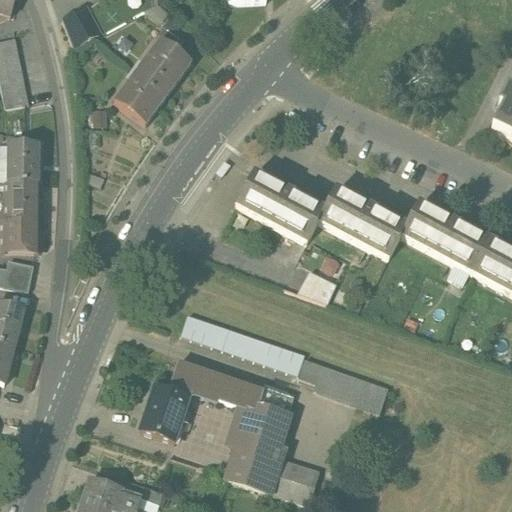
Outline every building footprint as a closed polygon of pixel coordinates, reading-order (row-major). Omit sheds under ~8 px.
[(14,0),(0,0),(0,17),(9,20),(14,0)] [(265,7),(264,0),(226,0),(227,9),(265,7)] [(85,11),(62,23),(73,51),(99,37),(85,11)] [(14,42),(0,45),(0,58),(17,56),(14,42)] [(160,45),(136,77),(168,100),(191,68),(160,45)] [(17,56),(0,58),(0,71),(20,69),(17,56)] [(20,69),(0,71),(0,82),(23,82),(20,69)] [(168,100),(136,77),(114,108),(145,131),(168,100)] [(23,82),(0,82),(0,91),(1,97),(25,93),(23,82)] [(25,93),(1,97),(5,113),(28,109),(25,93)] [(511,93),(510,98),(505,96),(497,113),(501,115),(490,137),(511,148),(511,93)] [(35,188),(36,150),(8,150),(7,188),(35,188)] [(324,215),(254,178),(236,210),(307,248),(318,227),(324,215)] [(7,188),(6,227),(1,227),(1,257),(34,258),(36,188),(35,188),(7,188)] [(406,231),(335,194),(324,215),(318,227),(389,264),(401,241),(406,231)] [(489,246),(418,209),(406,231),(401,241),(455,269),(448,282),(463,289),(470,277),(472,278),(489,246)] [(511,258),(489,246),(472,278),(511,299),(511,258)] [(327,257),(321,270),(338,277),(344,264),(327,257)] [(9,266),(8,276),(0,274),(0,292),(27,298),(33,271),(9,266)] [(311,274),(302,297),(331,308),(340,286),(311,274)] [(23,315),(0,309),(0,348),(13,351),(23,315)] [(304,360),(187,320),(180,341),(298,381),(303,365),(304,360)] [(13,351),(0,348),(0,387),(3,388),(13,351)] [(388,395),(303,365),(298,381),(297,385),(317,392),(316,395),(362,411),(361,416),(379,421),(388,395)] [(168,397),(155,393),(140,436),(174,448),(193,396),(200,375),(179,368),(168,397)] [(263,396),(200,375),(193,396),(250,415),(251,409),(287,420),(294,402),(264,392),(263,396)] [(251,409),(250,415),(226,485),(268,500),(269,497),(308,511),(319,478),(279,464),(281,461),(276,460),(287,420),(251,409)] [(118,483),(114,494),(139,503),(162,510),(165,499),(118,483)] [(114,494),(90,486),(81,511),(140,511),(142,508),(139,503),(114,494)]
